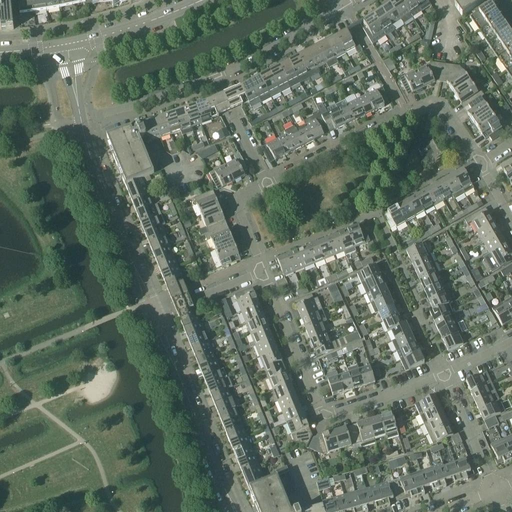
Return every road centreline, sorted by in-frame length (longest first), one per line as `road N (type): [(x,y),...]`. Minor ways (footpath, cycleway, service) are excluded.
road 1 (residential): [(444,375),(323,414),(262,274)]
road 2 (residential): [(266,185),(405,116)]
road 3 (unclassified): [(130,259),(79,119)]
road 4 (residential): [(214,78),(343,7)]
road 5 (residential): [(79,119),(214,78)]
road 6 (residential): [(495,491),(444,375)]
